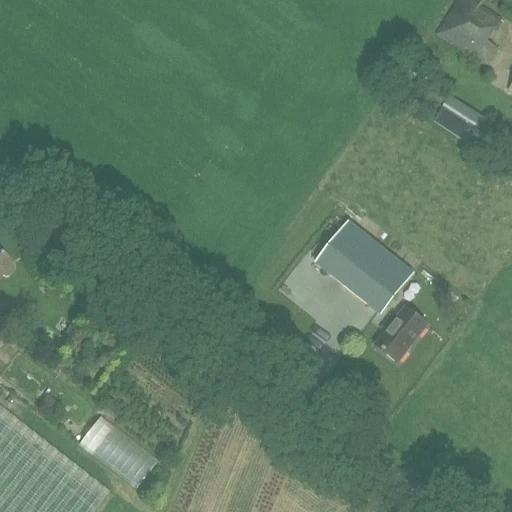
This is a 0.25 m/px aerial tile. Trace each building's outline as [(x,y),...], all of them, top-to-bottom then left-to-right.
[(462,0),(441,34),(492,66),(500,55),(488,47),(502,25),(462,0)] [(488,121),(450,97),(434,122),(472,146),(488,121)] [(381,317),(413,276),(347,223),(314,264),(381,317)] [(0,279),(2,277),(4,279),(9,278),(13,271),(13,267),(11,265),(12,264),(0,255),(0,279)] [(428,326),(406,309),(397,320),(393,317),(382,330),(386,333),(376,346),(398,364),(428,326)] [(39,407),(54,419),(62,408),(47,396),(39,407)] [(0,511),(95,511),(110,493),(0,407),(0,511)]
